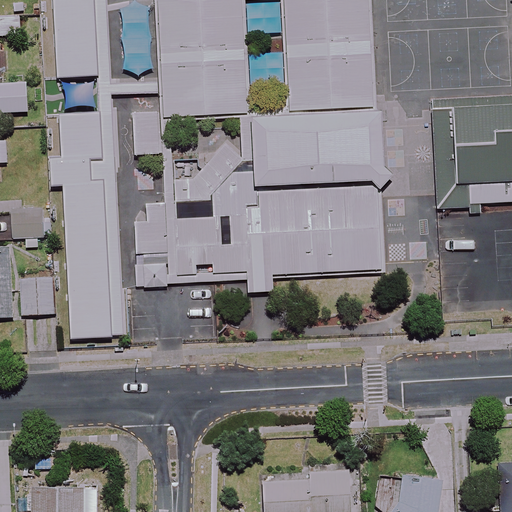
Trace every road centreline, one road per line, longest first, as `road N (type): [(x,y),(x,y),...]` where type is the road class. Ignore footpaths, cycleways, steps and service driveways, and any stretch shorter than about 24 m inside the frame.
road 1 (residential): [(511,377),(173,395)]
road 2 (residential): [(173,395),(0,401)]
